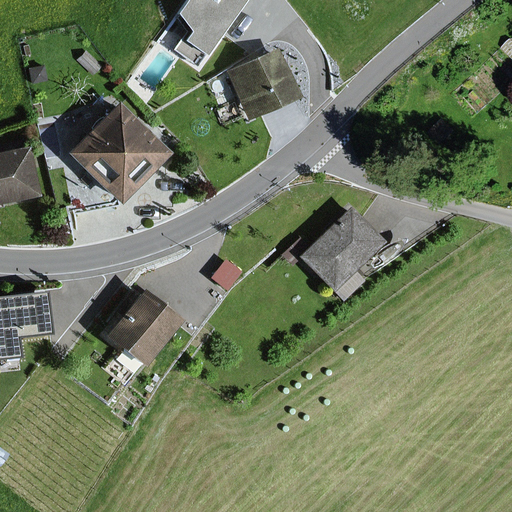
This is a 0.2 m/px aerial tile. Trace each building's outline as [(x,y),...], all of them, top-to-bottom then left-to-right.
[(247,0),(188,0),(176,18),(187,32),(174,50),(200,68),(247,0)] [(302,98),(280,49),(227,72),(249,122),(302,98)] [(103,67),(87,50),(77,60),(93,76),(103,67)] [(45,66),(29,69),(32,84),(48,81),(45,66)] [(175,153),(121,102),(71,154),(124,206),(175,153)] [(202,123),(188,114),(179,127),(194,136),(202,123)] [(0,205),(42,197),(32,147),(0,153),(0,205)] [(387,242),(352,207),(311,247),(301,237),(282,255),(292,266),(301,258),(344,302),(365,281),(356,272),(387,242)] [(243,272),(226,259),(211,278),(227,291),(243,272)] [(17,335),(51,333),(48,283),(0,286),(0,358),(19,357),(17,335)] [(186,320),(147,289),(109,336),(148,368),(186,320)]
